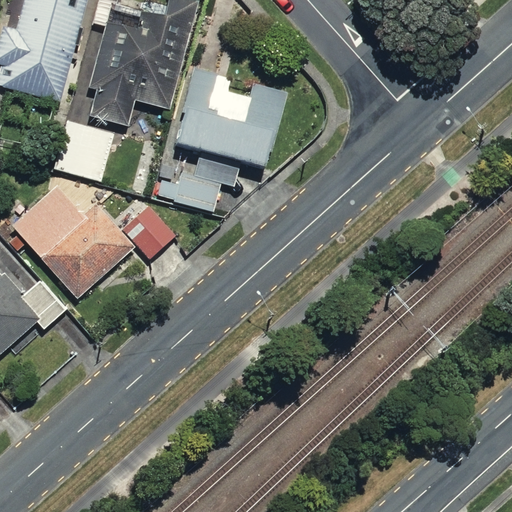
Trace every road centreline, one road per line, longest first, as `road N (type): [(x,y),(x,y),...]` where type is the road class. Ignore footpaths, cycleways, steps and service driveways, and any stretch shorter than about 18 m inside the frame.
road 1 (tertiary): [(0,504),(422,127)]
road 2 (residential): [(422,127),(307,0)]
road 3 (secondary): [(511,415),(403,511)]
road 4 (tertiary): [(422,127),(511,46)]
